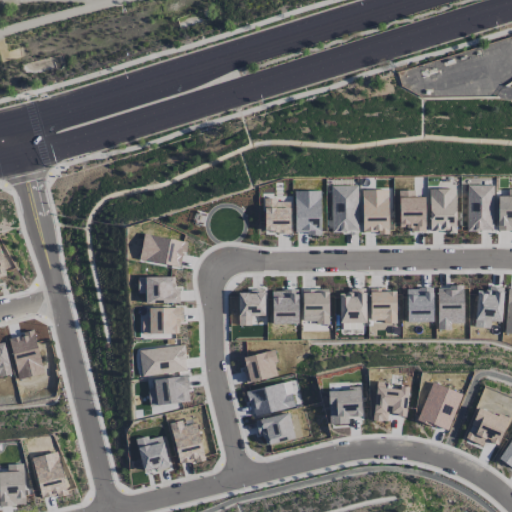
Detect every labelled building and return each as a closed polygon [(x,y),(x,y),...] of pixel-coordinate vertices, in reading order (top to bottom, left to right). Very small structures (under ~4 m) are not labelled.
[(331,185),(331,230),(357,230),(356,185),(331,185)] [(497,196),(497,229),(511,229),(511,188),(508,189),(508,196),(497,196)] [(387,189),(361,189),(362,232),(388,232),(387,189)] [(320,233),(320,190),(294,190),(294,233),(320,233)] [(425,230),(424,196),(412,197),(412,194),(398,194),(399,227),(409,226),(409,231),(425,230)] [(287,222),(287,199),(263,200),(264,222),(287,222)] [(192,220),(200,223),(203,214),(195,212),(192,220)] [(492,229),(491,212),(466,213),(467,230),(492,229)] [(446,219),(429,219),(430,229),(446,229),(446,219)] [(144,233),(187,242),(185,252),(181,251),(181,253),(182,253),(179,266),(139,259),(144,233)] [(145,276),(174,276),(174,283),(176,283),(176,288),(179,288),(179,302),(145,302),(145,276)] [(437,329),(450,329),(450,323),(463,322),(463,285),(436,286),(437,329)] [(432,287),(406,287),(407,322),(432,321),(432,287)] [(501,321),(502,288),(476,287),(474,326),(489,327),(490,321),(501,321)] [(328,288),(302,288),(303,321),(316,320),(316,324),(329,324),(328,288)] [(364,288),(350,288),(350,293),(339,293),(339,322),(365,322),(364,288)] [(395,288),(369,288),(370,320),(384,319),(384,323),(396,323),(395,288)] [(238,292),(250,292),(250,289),(264,289),(265,315),(251,315),(251,325),(238,325),(238,292)] [(272,290),(283,290),(283,289),(298,289),(298,323),(272,323),(272,290)] [(149,307),(182,307),(183,321),(179,321),(179,326),(178,326),(178,333),(149,333),(149,307)] [(138,350),(184,344),(185,354),(185,358),(184,358),(186,370),(142,376),(138,350)] [(243,357),(274,349),(277,361),(273,362),(277,375),(250,382),(246,365),(245,365),(243,357)] [(153,379),(187,375),(189,389),(187,389),(189,400),(157,405),(153,379)] [(462,393),(432,381),(417,418),(447,430),(462,393)] [(247,391),(252,413),(290,405),(285,383),(247,391)] [(408,388),(376,385),(372,419),(386,420),(387,406),(391,406),(390,414),(405,416),(408,388)] [(329,423),(347,423),(347,416),(360,416),(360,389),(328,389),(329,423)] [(466,439),(482,444),(484,440),(498,444),(506,417),(475,408),(466,439)] [(168,423),(179,463),(204,456),(195,422),(183,426),(181,420),(168,423)] [(511,436),(499,459),(511,466),(511,436)] [(137,446),(142,470),(168,465),(162,440),(137,446)] [(67,493),(57,452),(31,458),(33,467),(43,464),(47,478),(36,481),(40,499),(67,493)] [(7,470),(0,470),(0,505),(25,504),(23,462),(7,463),(7,470)]
